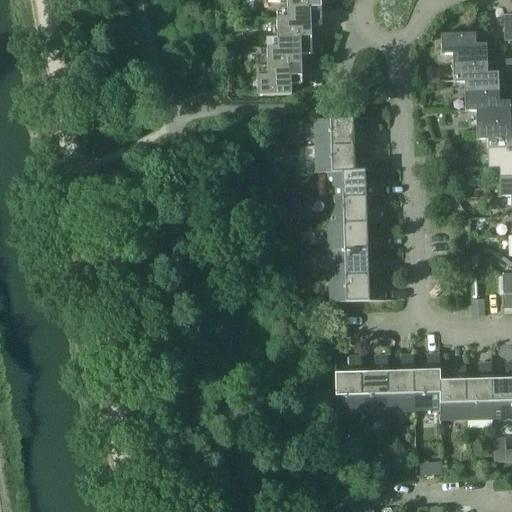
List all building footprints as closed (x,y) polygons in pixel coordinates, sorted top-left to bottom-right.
[(286,0),(287,9),(321,9),(320,0),(286,0)] [(321,9),(287,9),(287,19),(276,20),(277,39),(311,38),(310,28),(321,28),(321,9)] [(453,57),(453,65),(486,65),(486,46),(476,46),(475,35),(442,36),(442,57),(453,57)] [(266,49),(267,68),(301,67),(300,57),(311,57),(311,38),(277,39),(277,49),(266,49)] [(487,75),(486,65),(453,65),(453,84),(465,84),(465,94),(498,94),(498,74),(487,75)] [(256,78),(257,98),(291,97),(291,86),(301,86),(301,67),(267,68),(267,78),(256,78)] [(498,94),(465,94),(465,114),(476,113),(476,123),(510,122),(509,103),(498,103),(498,94)] [(313,122),(314,148),(352,147),(354,147),(369,147),(369,134),(359,134),(358,125),(353,126),(353,121),(313,122)] [(510,122),(476,123),(477,142),(487,142),(488,151),(511,150),(511,131),(510,132),(510,122)] [(352,147),(314,148),(315,175),(325,174),(364,173),(370,173),(370,160),(359,160),(359,151),(354,151),(354,147),(352,147)] [(499,170),(500,180),(511,179),(511,150),(488,151),(488,170),(499,170)] [(364,173),(325,174),(326,200),(364,199),(365,199),(381,199),(380,186),(370,186),(370,177),(364,177),(364,173)] [(511,209),(511,208),(511,179),(500,180),(500,198),(510,198),(511,209)] [(364,199),(326,200),(327,226),(365,225),(366,225),(382,225),(381,212),(371,212),(370,203),(365,203),(365,199),(364,199)] [(301,226),(300,218),(291,218),(292,226),(301,226)] [(365,225),(327,226),(328,252),(366,251),(367,252),(383,251),(382,238),(372,238),(371,229),(366,229),(366,225),(365,225)] [(366,251),(328,252),(329,278),(366,277),(368,277),(383,277),(383,264),(372,264),(372,255),(367,255),(367,252),(366,251)] [(511,276),(502,276),(503,296),(511,296),(511,276)] [(366,277),(329,278),(330,304),(385,303),(385,290),(374,290),(374,280),(368,280),(368,277),(366,277)] [(511,309),(511,296),(503,296),(503,310),(511,309)] [(485,301),(472,301),(472,318),(485,317),(485,301)] [(418,373),(414,373),(414,374),(415,412),(440,411),(440,383),(439,356),(427,357),(427,367),(418,367),(418,373)] [(392,374),(388,374),(387,375),(389,413),(415,412),(414,374),(414,373),(414,357),(401,357),(401,368),(392,368),(392,374)] [(362,376),(362,375),(362,358),(349,359),(349,369),(340,370),(340,375),(335,375),(336,415),(362,414),(362,376)] [(366,375),(362,375),(362,376),(362,414),(389,413),(387,375),(388,374),(387,358),(375,358),(375,368),(366,369),(366,375)] [(470,382),(466,382),(466,383),(467,421),(493,420),(492,382),(492,381),(492,365),(479,366),(479,377),(470,377),(470,382)] [(492,382),(493,420),(493,430),(511,430),(511,420),(511,419),(511,365),(505,365),(505,375),(496,376),(497,381),(492,381),(492,382)] [(444,383),(440,383),(440,411),(440,422),(467,421),(466,383),(466,382),(466,366),(453,366),(453,377),(444,377),(444,383)] [(419,465),(420,475),(441,474),(441,464),(419,465)]
